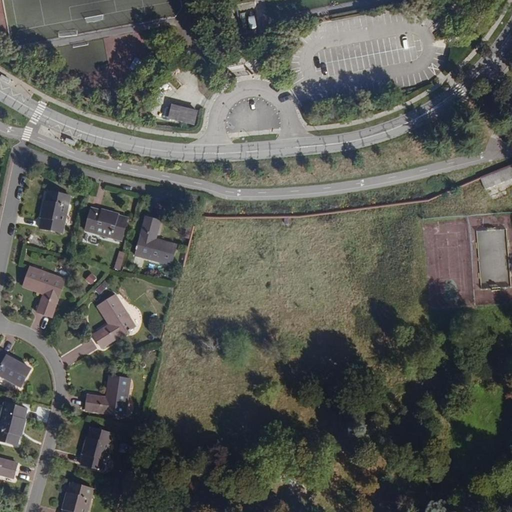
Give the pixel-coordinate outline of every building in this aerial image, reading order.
[(511,177),(511,165),(480,179),(484,189),(511,177)] [(71,196),(49,192),(41,229),(64,234),(71,196)] [(128,217),(92,208),(86,230),(122,239),(128,217)] [(160,219),(147,216),(136,254),(171,263),(177,243),(156,238),(160,219)] [(240,248),(244,242),(236,236),(232,242),(240,248)] [(114,269),(121,271),(125,257),(118,255),(114,269)] [(70,280),(37,266),(28,285),(48,293),(41,310),(55,316),(70,280)] [(138,327),(119,296),(101,306),(112,324),(96,334),(104,347),(138,327)] [(26,363),(4,350),(3,353),(25,365),(26,363)] [(25,365),(3,353),(0,356),(0,374),(23,388),(33,370),(25,365)] [(132,380),(112,377),(108,398),(90,395),(88,410),(126,416),(132,380)] [(27,410),(5,404),(0,421),(0,441),(17,446),(27,410)] [(115,435),(93,429),(83,467),(105,472),(115,435)] [(18,464),(0,459),(0,474),(14,478),(18,464)] [(89,511),(96,490),(74,484),(65,511),(89,511)]
